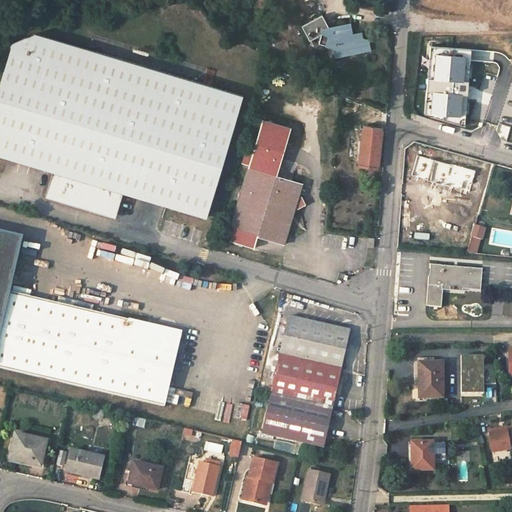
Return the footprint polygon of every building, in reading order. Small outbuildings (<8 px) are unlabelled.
[(362,39),(353,36),(352,35),(350,24),(329,27),(322,15),(301,26),(309,40),(321,34),(319,43),(334,48),(336,57),(370,50),(369,41),(362,39)] [(206,217),(242,95),(35,33),(13,42),(0,85),(0,155),(54,171),(47,195),(94,209),(95,206),(115,212),(121,191),(206,217)] [(423,115),(465,126),(471,55),(471,49),(430,46),(423,115)] [(230,227),(227,239),(254,248),(258,235),(285,243),(287,236),(288,236),(297,208),(298,208),(306,205),(303,196),(300,195),(303,184),(275,176),(289,128),(263,120),(254,151),(246,148),(241,163),(250,166),(231,227),(230,227)] [(377,168),(382,129),(363,126),(359,165),(377,168)] [(469,191),(474,171),(417,155),(412,176),(469,191)] [(115,212),(95,206),(94,209),(114,215),(115,212)] [(466,253),(477,255),(483,227),(472,224),(466,253)] [(0,367),(164,406),(175,358),(176,358),(182,332),(104,314),(104,315),(10,293),(23,236),(0,230),(0,367)] [(60,257),(75,261),(76,261),(91,265),(94,252),(64,244),(60,257)] [(511,263),(487,262),(486,284),(504,285),(502,316),(511,316),(511,263)] [(440,264),(431,264),(430,276),(428,276),(427,285),(442,286),(441,288),(442,289),(461,290),(461,288),(480,289),(482,270),(460,268),(460,272),(451,271),(451,267),(440,266),(440,264)] [(442,286),(427,285),(426,303),(429,306),(441,306),(442,289),(441,288),(442,286)] [(128,303),(127,310),(141,312),(142,305),(128,303)] [(288,316),(279,355),(341,369),(350,330),(288,316)] [(279,355),(271,394),(332,408),(332,407),(341,369),(279,355)] [(442,397),(442,362),(419,362),(419,397),(442,397)] [(460,405),(460,392),(450,392),(450,405),(460,405)] [(271,394),(262,433),(323,447),(332,408),(271,394)] [(234,418),(247,420),(249,405),(236,403),(234,418)] [(102,419),(104,411),(94,409),(92,417),(102,419)] [(135,417),(133,425),(144,427),(146,420),(135,417)] [(506,430),(489,433),(492,452),(510,449),(510,447),(511,446),(511,426),(506,428),(506,430)] [(15,433),(10,456),(32,461),(31,464),(41,466),(46,440),(15,433)] [(237,459),(241,442),(230,440),(226,457),(237,459)] [(433,441),(411,442),(412,470),(433,469),(433,463),(437,463),(437,461),(446,460),(445,443),(433,444),(433,441)] [(98,479),(103,457),(71,450),(66,471),(98,479)] [(205,458),(204,463),(219,466),(220,461),(205,458)] [(272,483),(276,463),(253,458),(249,477),(248,477),(242,499),(261,504),(266,481),(271,482),(272,483)] [(134,462),(129,483),(156,490),(162,468),(134,462)] [(213,496),(219,467),(219,466),(204,463),(199,462),(192,492),(213,496)] [(325,492),(329,475),(328,475),(312,471),(309,470),(302,501),(319,505),(322,492),(325,492)] [(265,505),(271,482),(266,481),(261,504),(265,505)]
